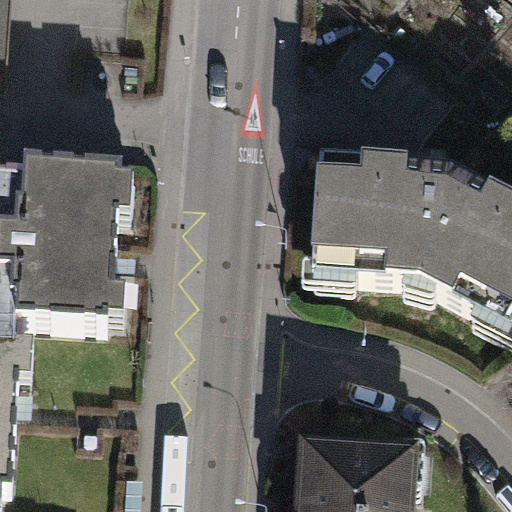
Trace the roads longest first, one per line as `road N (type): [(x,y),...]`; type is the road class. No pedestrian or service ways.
road 1 (tertiary): [(213,354),(238,0)]
road 2 (residential): [(511,465),(421,385),(351,364),(213,354)]
road 3 (tertiary): [(203,511),(213,354)]
